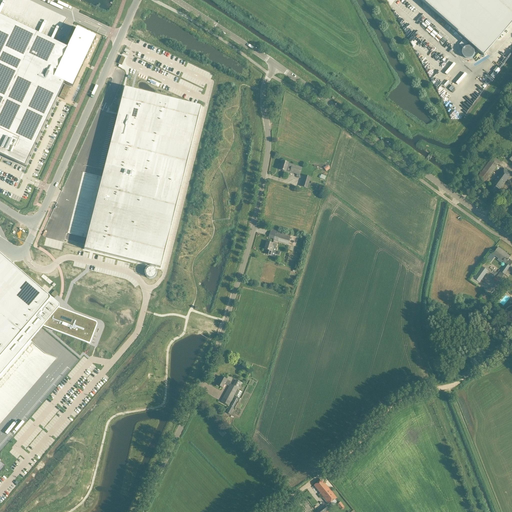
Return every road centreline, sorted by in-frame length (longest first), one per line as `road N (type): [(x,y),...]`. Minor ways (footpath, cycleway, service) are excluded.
road 1 (unclassified): [(141,511),(223,329),(265,164),(262,90),(276,65)]
road 2 (track): [(272,511),(393,405),(453,386),(511,342)]
road 3 (tertiary): [(511,237),(276,65)]
road 4 (unclassified): [(137,0),(39,217),(20,219),(0,205)]
road 5 (unknown): [(413,0),(466,67),(481,66),(511,37)]
road 6 (tertiary): [(276,65),(174,0)]
